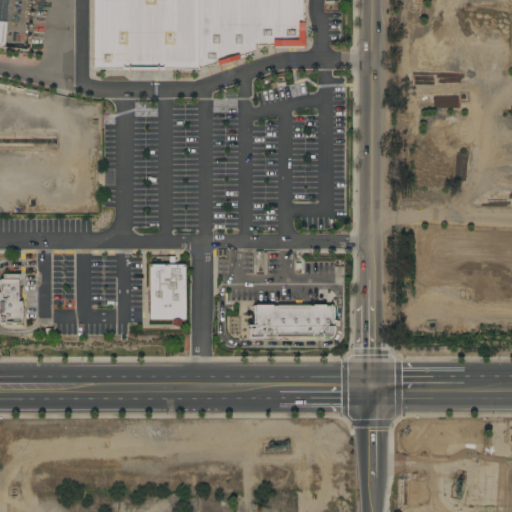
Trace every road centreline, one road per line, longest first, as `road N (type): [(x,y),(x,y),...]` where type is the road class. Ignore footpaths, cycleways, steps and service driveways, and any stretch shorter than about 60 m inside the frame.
road 1 (residential): [(372,375),(373,0)]
road 2 (secondary): [(372,375),(0,377)]
road 3 (secondary): [(0,402),(372,402)]
road 4 (secondary): [(511,377),(372,375)]
road 5 (secondary): [(372,402),(511,402)]
